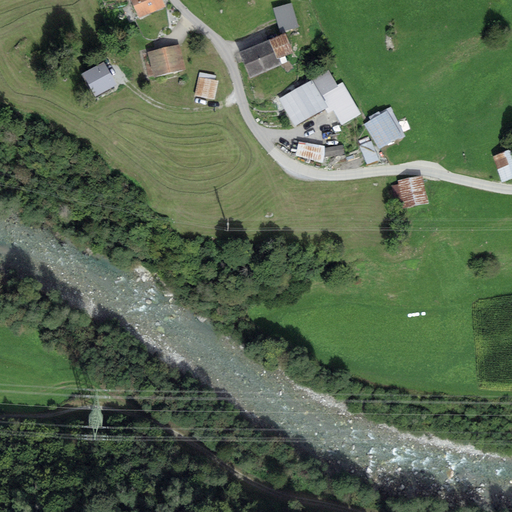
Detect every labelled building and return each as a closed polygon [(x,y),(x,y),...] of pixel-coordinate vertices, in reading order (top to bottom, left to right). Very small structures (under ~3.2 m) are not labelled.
[(160,0),(132,0),(139,15),(163,4),(160,0)] [(291,5),(274,9),(280,30),(296,26),(291,5)] [(290,52),(283,36),(271,41),(277,57),(290,52)] [(271,41),(242,53),(251,75),(279,63),(277,57),(271,41)] [(177,47),(149,54),(154,76),(182,69),(177,47)] [(103,65),(85,75),(96,95),(114,85),(103,65)] [(337,88),(328,73),(280,99),(295,125),(331,104),(342,123),(359,114),(342,85),(337,88)] [(217,82),(199,78),(195,95),(214,98),(217,82)] [(386,113),(366,125),(380,148),(400,136),(386,113)] [(324,148),(299,143),(297,155),(321,160),(322,156),(324,149),(324,148)] [(371,143),(361,147),(368,163),(378,159),(371,143)] [(324,149),(322,156),(343,153),(342,146),(324,149)] [(511,152),(494,159),(502,182),(511,178),(511,152)] [(419,177),(399,182),(404,206),(425,202),(419,177)]
